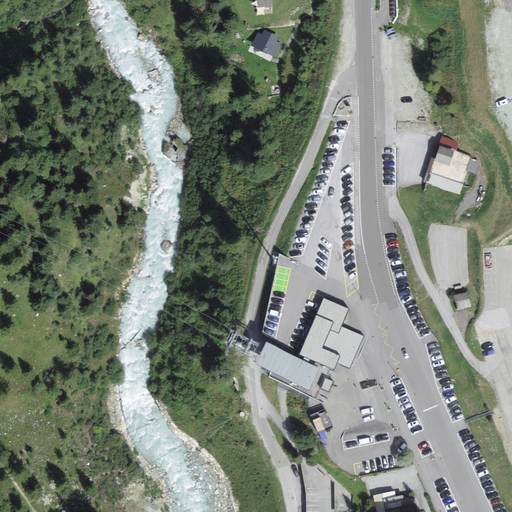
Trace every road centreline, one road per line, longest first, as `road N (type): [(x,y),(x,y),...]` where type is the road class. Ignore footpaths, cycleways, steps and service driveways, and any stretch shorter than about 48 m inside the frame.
road 1 (residential): [(292,511),(243,347),(265,258),(364,54)]
road 2 (secondary): [(364,54),(368,296),(455,511)]
road 3 (track): [(365,190),(396,208),(467,356),(511,371)]
